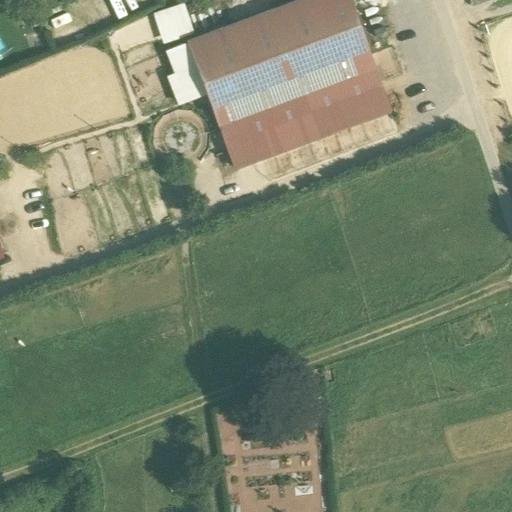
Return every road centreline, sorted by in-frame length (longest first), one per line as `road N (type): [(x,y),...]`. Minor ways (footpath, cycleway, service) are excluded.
road 1 (track): [(511,279),(0,480)]
road 2 (track): [(478,117),(0,294)]
road 3 (track): [(511,222),(439,0)]
